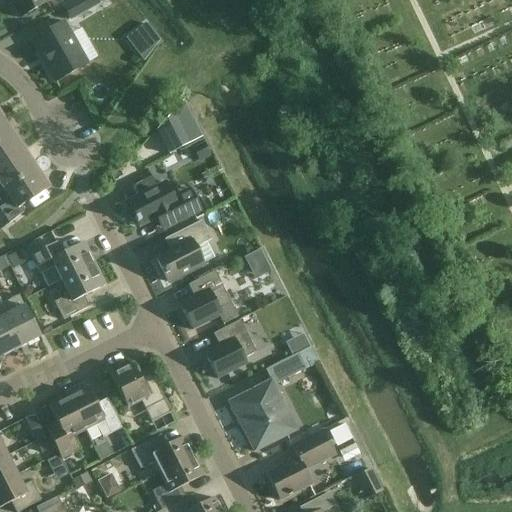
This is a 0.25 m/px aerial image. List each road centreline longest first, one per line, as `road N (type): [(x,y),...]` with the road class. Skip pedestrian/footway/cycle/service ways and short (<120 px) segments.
road 1 (track): [(455,511),(447,481),(237,59),(166,0)]
road 2 (residential): [(240,511),(149,331)]
road 3 (residential): [(149,331),(0,404)]
road 4 (residential): [(0,62),(50,118),(71,165)]
road 5 (residential): [(149,331),(98,222)]
